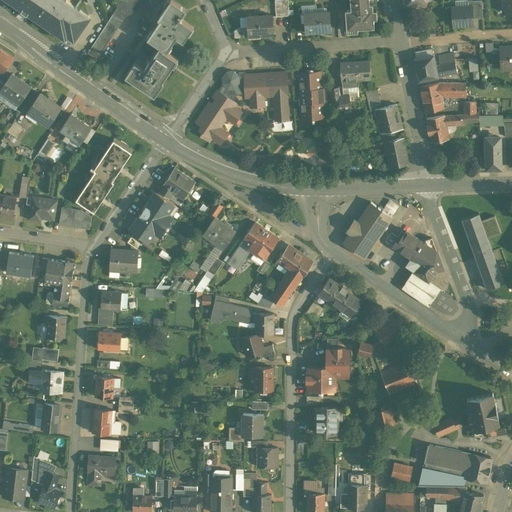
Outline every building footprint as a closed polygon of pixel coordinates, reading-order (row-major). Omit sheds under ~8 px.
[(2,0),(30,20),(72,50),(93,20),(69,0),(2,0)] [(149,0),(118,0),(115,2),(117,7),(113,14),(123,21),(127,16),(152,6),(149,0)] [(171,0),(170,0),(159,18),(161,20),(149,39),(160,46),(167,51),(177,37),(184,42),(193,28),(180,19),(186,10),(171,0)] [(288,0),(275,0),(277,15),(289,15),(288,0)] [(369,0),(350,0),(351,9),(345,10),(347,29),(374,27),(373,4),(370,4),(369,0)] [(481,0),(479,0),(468,1),(468,6),(472,6),(473,18),(483,18),(481,0)] [(511,0),(503,0),(504,13),(511,12),(511,0)] [(468,6),(452,7),(453,26),(473,25),(473,18),(472,6),(468,6)] [(329,11),(305,13),(306,32),(315,31),(330,30),(331,30),(329,11)] [(113,14),(91,47),(101,54),(123,21),(113,14)] [(274,15),(248,17),(249,35),(275,34),(274,15)] [(160,46),(145,67),(135,61),(126,75),(155,95),(164,81),(163,80),(178,58),(167,51),(160,46)] [(511,46),(500,48),(501,69),(511,67),(511,46)] [(101,54),(91,47),(88,53),(98,59),(101,54)] [(14,58),(0,48),(0,71),(3,74),(14,58)] [(432,49),(415,52),(416,58),(415,58),(419,80),(450,74),(457,72),(453,52),(438,55),(440,64),(435,65),(432,49)] [(479,58),(465,58),(466,70),(480,69),(479,58)] [(369,61),(341,63),(341,62),(340,62),(341,81),(342,81),(342,87),(359,86),(358,79),(370,78),(371,79),(370,60),(369,60),(369,61)] [(243,73),(244,76),(239,76),(239,75),(234,71),(227,71),(222,76),(222,84),(218,90),(217,89),(213,96),(212,96),(215,99),(212,103),(209,101),(197,118),(198,119),(195,122),(201,126),(198,130),(202,132),(200,135),(210,142),(212,139),(220,145),(229,132),(221,127),(226,118),(234,124),(243,111),(235,106),(237,103),(233,100),(237,93),(245,93),(245,98),(249,98),(250,107),(265,106),(264,97),(273,96),(274,120),(289,120),(288,95),(287,71),(263,72),(263,73),(253,73),(243,73)] [(320,71),(299,73),(302,118),(310,117),(310,119),(316,118),(316,117),(323,116),(322,102),(324,102),(323,87),(321,88),(320,71)] [(30,86),(11,73),(3,84),(0,89),(19,102),(30,86)] [(439,82),(420,86),(425,110),(444,107),(441,95),(439,82)] [(466,83),(439,82),(441,95),(466,95),(466,83)] [(349,92),(340,95),(338,87),(330,88),(334,111),(351,108),(349,92)] [(378,88),(366,91),(369,104),(380,101),(378,88)] [(61,107),(39,93),(27,111),(27,112),(29,109),(39,116),(38,119),(48,126),(61,107)] [(475,95),(466,95),(465,113),(475,113),(475,95)] [(380,101),(369,104),(370,111),(375,109),(382,107),(380,101)] [(382,107),(375,109),(380,132),(389,130),(402,128),(396,104),(382,107)] [(91,127),(71,114),(60,129),(68,134),(80,142),(91,127)] [(445,114),(427,117),(431,141),(449,139),(445,114)] [(469,124),(468,115),(448,115),(449,125),(469,124)] [(23,129),(13,123),(6,132),(16,138),(23,129)] [(498,138),(489,139),(490,168),(507,168),(507,141),(506,136),(504,123),(496,123),(498,138)] [(403,137),(391,140),(389,130),(380,132),(382,142),(384,142),(389,167),(408,163),(403,137)] [(80,142),(68,134),(65,139),(77,147),(80,142)] [(48,137),(38,151),(45,156),(54,142),(48,137)] [(95,170),(76,199),(94,211),(113,183),(112,182),(132,151),(114,139),(95,167),(92,166),(91,167),(95,170)] [(195,181),(174,167),(163,184),(173,192),(183,198),(195,181)] [(65,182),(59,181),(56,197),(63,198),(65,182)] [(29,183),(21,182),(19,197),(19,196),(27,197),(29,183)] [(173,192),(163,184),(159,191),(169,198),(173,192)] [(152,189),(145,199),(149,201),(137,218),(134,216),(127,226),(149,241),(155,232),(159,235),(172,216),(168,213),(174,204),(152,189)] [(16,198),(0,194),(0,214),(13,216),(16,198)] [(56,199),(33,196),(29,218),(39,220),(40,217),(53,219),(56,199)] [(371,201),(357,221),(354,219),(346,230),(350,232),(343,242),(364,257),(372,246),(380,245),(378,236),(392,216),(371,201)] [(216,202),(208,213),(214,217),(215,216),(222,206),(216,202)] [(81,209),(62,206),(59,224),(90,229),(91,218),(92,217),(81,209)] [(461,219),(475,258),(472,259),(480,279),(483,278),(486,289),(503,283),(487,237),(500,232),(494,215),(481,220),(478,213),(461,219)] [(215,216),(214,217),(203,233),(204,234),(204,233),(216,241),(215,242),(224,247),(235,230),(222,222),(223,221),(215,216)] [(279,238),(255,222),(244,238),(249,242),(252,243),(248,248),(254,252),(257,247),(267,254),(278,238),(279,238)] [(398,236),(393,245),(397,248),(408,232),(406,230),(401,238),(398,236)] [(422,241),(408,232),(397,248),(411,257),(422,241)] [(140,242),(130,236),(126,242),(136,248),(140,242)] [(432,237),(422,241),(411,257),(406,265),(410,268),(429,281),(438,287),(440,288),(444,289),(448,286),(448,282),(443,269),(444,269),(438,252),(437,252),(432,237)] [(244,238),(228,262),(238,269),(249,252),(245,249),(249,242),(244,238)] [(313,261),(288,244),(277,261),(289,269),(301,278),(302,278),(313,261)] [(267,254),(257,247),(254,252),(264,259),(267,254)] [(138,251),(111,250),(110,269),(127,270),(127,271),(137,272),(138,251)] [(33,255),(10,252),(7,272),(17,273),(17,272),(30,274),(33,255)] [(216,257),(207,270),(214,274),(223,261),(216,257)] [(59,260),(48,258),(47,270),(45,281),(55,282),(53,298),(69,300),(70,294),(69,293),(71,279),(72,280),(74,268),(73,268),(74,261),(59,259),(59,260)] [(429,281),(410,268),(399,285),(426,304),(438,287),(429,281)] [(289,269),(271,297),(271,296),(270,297),(274,300),(282,306),(301,278),(289,269)] [(173,284),(191,292),(196,282),(186,278),(184,281),(176,277),(173,284)] [(348,288),(342,285),(341,286),(329,277),(319,292),(326,297),(326,298),(342,309),(342,308),(351,314),(361,299),(347,290),(348,288)] [(121,292),(102,291),(101,308),(115,309),(120,309),(121,292)] [(265,293),(257,304),(270,307),(274,300),(270,297),(265,293)] [(230,298),(216,294),(214,300),(228,304),(230,298)] [(211,296),(202,295),(202,303),(210,304),(211,296)] [(228,304),(214,300),(210,319),(219,322),(221,316),(240,320),(240,321),(242,316),(250,317),(250,313),(251,313),(251,309),(228,304)] [(323,308),(313,301),(306,312),(316,318),(323,308)] [(115,309),(101,308),(100,322),(114,323),(115,309)] [(251,313),(250,313),(250,317),(250,322),(256,322),(256,327),(256,334),(259,334),(273,334),(273,313),(251,313)] [(66,316),(48,315),(44,315),(44,323),(48,323),(47,337),(65,338),(66,316)] [(393,315),(374,330),(381,339),(400,324),(393,315)] [(250,317),(242,316),(240,321),(240,320),(239,324),(248,326),(256,327),(256,322),(250,322),(250,317)] [(121,332),(99,330),(98,348),(120,350),(121,332)] [(256,334),(242,338),(239,339),(241,345),(244,347),(247,355),(259,352),(264,350),(263,347),(259,334),(256,334)] [(337,338),(327,338),(327,349),(331,349),(331,348),(337,348),(337,338)] [(373,345),(361,342),(359,353),(370,355),(373,345)] [(272,344),(263,347),(264,350),(259,352),(261,357),(275,353),(272,344)] [(59,349),(43,347),(41,359),(57,361),(59,349)] [(337,348),(331,348),(331,349),(327,349),(327,358),(330,358),(330,364),(323,371),(317,371),(317,367),(308,367),(308,371),(307,371),(307,385),(308,385),(308,389),(309,389),(309,387),(314,387),(316,389),(327,389),(329,387),(334,388),(334,389),(335,389),(335,377),(336,376),(348,376),(348,375),(347,375),(347,370),(349,368),(349,357),(347,355),(347,350),(349,350),(349,349),(345,349),(345,348),(337,348)] [(42,360),(26,358),(25,367),(31,367),(30,370),(41,370),(42,360)] [(210,358),(200,360),(202,370),(212,368),(210,358)] [(110,360),(97,359),(97,367),(109,368),(110,360)] [(382,371),(381,372),(389,393),(416,383),(408,361),(396,365),(382,371)] [(273,367),(255,367),(250,367),(250,377),(255,377),(255,390),(272,390),(273,367)] [(61,371),(45,370),(41,370),(30,370),(30,380),(44,381),(44,391),(61,392),(62,382),(61,382),(61,371)] [(114,377),(96,376),(95,396),(113,397),(113,386),(119,386),(120,378),(114,378),(114,377)] [(494,393),(467,398),(470,416),(466,417),(467,422),(471,421),(474,435),(489,432),(488,430),(493,429),(493,425),(499,424),(497,415),(498,415),(495,400),(494,393)] [(322,396),(306,395),(306,404),(322,404),(322,396)] [(134,400),(120,399),(120,397),(119,397),(119,405),(134,406),(134,398),(134,396),(134,400)] [(61,405),(45,404),(45,409),(37,409),(36,427),(43,427),(43,428),(59,430),(61,405)] [(134,406),(119,405),(118,412),(133,413),(134,406)] [(338,407),(316,407),(316,432),(338,433),(338,423),(336,423),(336,408),(338,408),(338,407)] [(392,408),(371,412),(375,429),(396,424),(392,408)] [(115,410),(94,409),(92,432),(110,433),(111,421),(114,421),(115,410)] [(262,413),(243,413),(243,428),(243,435),(244,435),(262,436),(262,427),(262,414),(262,413)] [(451,417),(433,425),(438,436),(456,428),(451,417)] [(33,426),(19,424),(18,431),(32,433),(33,426)] [(243,428),(230,427),(230,440),(244,440),(244,435),(243,435),(243,428)] [(149,453),(160,453),(160,439),(149,439),(149,453)] [(492,458),(428,444),(423,461),(467,471),(465,477),(466,477),(486,482),(488,473),(489,473),(491,467),(490,466),(492,458)] [(278,447),(258,447),(258,466),(277,466),(278,447)] [(116,457),(89,455),(88,471),(89,472),(88,483),(100,484),(101,471),(104,471),(104,472),(106,472),(107,471),(114,472),(114,473),(115,473),(116,457)] [(56,465),(34,456),(31,480),(37,482),(42,469),(53,473),(56,465)] [(467,471),(423,461),(418,486),(420,486),(426,485),(464,485),(466,477),(465,477),(467,471)] [(412,466),(394,462),(391,475),(409,479),(412,466)] [(352,464),(336,464),(335,478),(335,487),(349,487),(349,483),(352,483),(352,472),(352,464)] [(25,471),(8,469),(8,466),(4,496),(23,499),(27,469),(26,469),(25,471)] [(53,473),(42,469),(37,482),(44,484),(38,500),(54,507),(54,506),(57,508),(60,500),(59,500),(61,497),(59,496),(61,491),(53,488),(58,475),(53,473)] [(367,472),(352,472),(352,483),(363,483),(363,481),(367,481),(367,472)] [(213,473),(203,473),(203,489),(212,489),(212,476),(213,476),(213,473)] [(213,476),(212,476),(212,489),(212,511),(221,511),(230,511),(231,477),(213,476)] [(251,478),(243,478),(243,489),(243,496),(253,496),(253,487),(251,487),(251,478)] [(172,479),(163,479),(163,496),(171,496),(172,479)] [(319,481),(304,481),(303,495),(307,495),(306,511),(324,511),(324,493),(318,493),(319,481)] [(266,482),(256,482),(256,487),(253,487),(253,496),(252,511),(270,511),(271,494),(266,494),(266,482)] [(352,483),(349,483),(349,487),(349,493),(348,506),(348,507),(366,507),(366,483),(363,483),(352,483)] [(464,485),(426,485),(426,496),(434,496),(436,496),(446,498),(462,501),(464,490),(466,485),(464,485)] [(479,511),(484,495),(464,490),(462,501),(459,511),(479,511)] [(413,511),(414,494),(386,493),(385,511),(413,511)] [(152,495),(134,495),(133,510),(152,510),(152,495)] [(197,496),(174,495),(174,511),(197,511),(197,496)] [(445,511),(446,498),(436,496),(434,496),(434,511),(445,511)]
